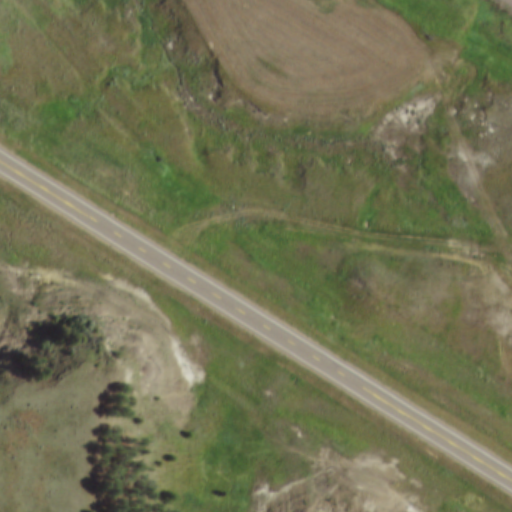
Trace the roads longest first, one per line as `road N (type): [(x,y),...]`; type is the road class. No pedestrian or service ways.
road 1 (primary): [(511,477),(0,158)]
road 2 (track): [(172,264),(197,226),(229,214),(511,252)]
